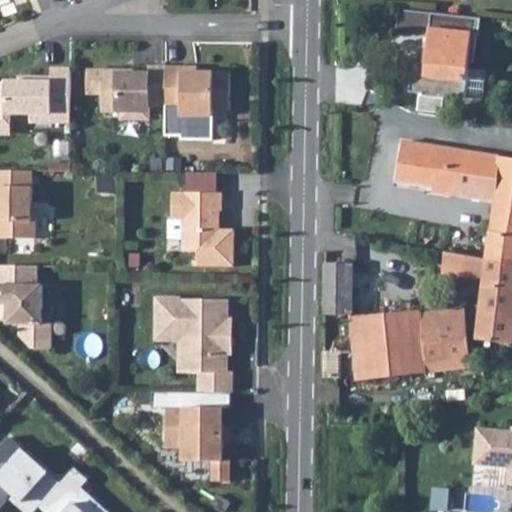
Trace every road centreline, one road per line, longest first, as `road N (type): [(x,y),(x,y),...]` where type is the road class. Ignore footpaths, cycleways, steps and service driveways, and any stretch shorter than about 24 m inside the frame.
road 1 (tertiary): [(307,29),(300,511)]
road 2 (residential): [(83,18),(307,29)]
